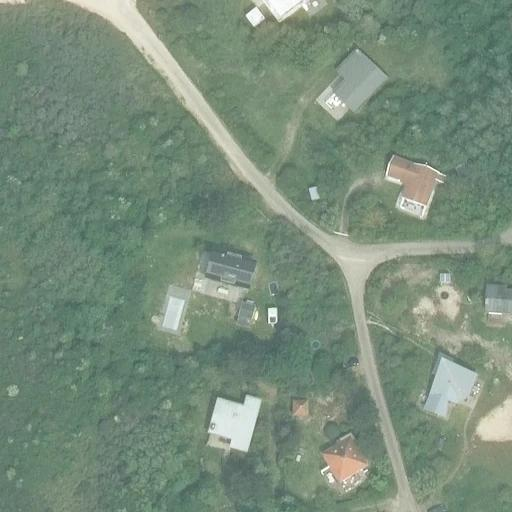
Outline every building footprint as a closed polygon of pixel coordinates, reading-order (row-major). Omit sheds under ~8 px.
[(267,0),(281,18),(303,0),(267,0)] [(246,17),(254,27),(264,19),(257,9),(246,17)] [(334,95),(354,114),(387,79),(357,51),(343,66),(352,76),(334,95)] [(409,183),(403,199),(425,207),(435,181),(442,184),(444,177),(395,159),(389,176),(409,183)] [(471,163),(457,170),(463,182),(477,175),(471,163)] [(318,188),(307,191),(310,202),(321,199),(318,188)] [(210,252),(203,280),(247,291),(254,263),(210,252)] [(511,288),(488,287),(468,325),(468,341),(499,342),(500,327),(511,319),(511,288)] [(241,304),(237,317),(250,321),(253,307),(241,304)] [(439,377),(432,394),(430,393),(424,411),(444,418),(449,401),(451,402),(455,392),(468,397),(476,377),(449,367),(452,361),(441,357),(434,375),(439,377)] [(231,448),(245,452),(259,403),(247,399),(244,409),(218,402),(209,431),(233,438),(231,448)] [(294,415),(306,415),(307,403),(295,403),(294,415)] [(337,443),(339,446),(323,456),(340,483),(367,466),(354,444),(357,442),(351,434),(337,443)] [(433,447),(443,450),(446,441),(435,438),(433,447)]
